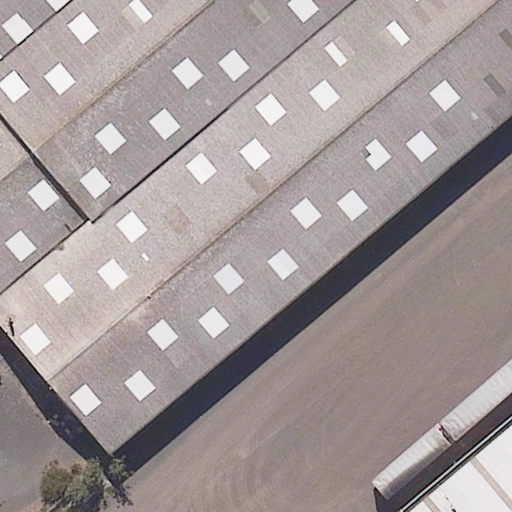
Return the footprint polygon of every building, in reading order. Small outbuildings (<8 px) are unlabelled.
[(511,0),(356,0),(89,227),(0,302),(0,313),(117,451),(511,114),(511,0)] [(58,0),(0,50),(0,122),(89,227),(356,0),(58,0)] [(0,0),(0,50),(58,0),(0,0)] [(0,122),(0,302),(89,227),(0,122)] [(511,511),(511,420),(409,508),(412,511),(511,511)]
